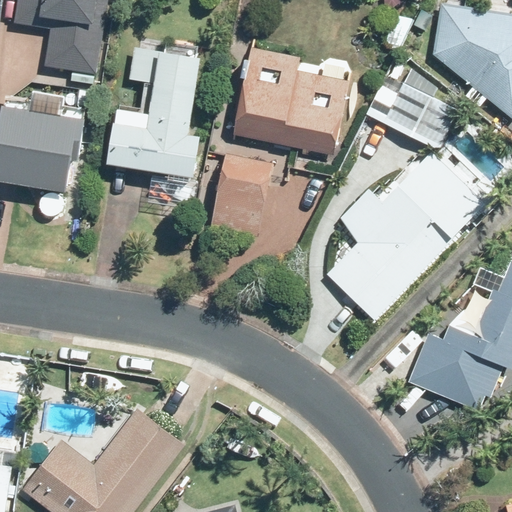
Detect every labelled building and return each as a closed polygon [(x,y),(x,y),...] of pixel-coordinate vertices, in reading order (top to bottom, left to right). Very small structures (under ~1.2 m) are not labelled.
[(48,63),(99,71),(110,0),(19,0),(16,18),(55,25),(48,63)] [(511,10),(446,0),(443,0),(436,52),(511,112),(511,10)] [(424,6),(417,21),(428,27),(435,12),(424,6)] [(396,14),(386,40),(404,46),(414,20),(396,14)] [(120,102),(111,158),(198,171),(205,128),(193,127),(204,54),(136,44),(132,75),(148,78),(144,106),(120,102)] [(236,131),(335,151),(351,78),(300,67),(303,54),(254,44),(236,131)] [(368,110),(442,145),(460,106),(387,70),(368,110)] [(79,103),(66,101),(67,93),(36,88),(35,96),(7,91),(0,138),(0,174),(71,185),(76,154),(83,155),(91,105),(93,106),(95,92),(81,89),(79,103)] [(229,151),(215,223),(261,233),(275,161),(229,151)] [(362,240),(330,273),(377,318),(460,231),(413,186),(396,204),(374,183),(339,218),(362,240)] [(511,242),(491,268),(484,264),(477,279),(495,288),(487,307),(477,303),(466,309),(453,322),(446,336),(431,329),(410,378),(481,409),(488,392),(493,394),(508,361),(511,362),(511,242)] [(63,437),(26,488),(57,511),(56,511),(134,511),(186,442),(139,407),(98,462),(63,437)] [(299,442),(319,461),(327,453),(306,434),(299,442)] [(0,511),(7,511),(15,462),(0,459),(0,511)] [(240,511),(238,503),(201,511),(240,511)]
